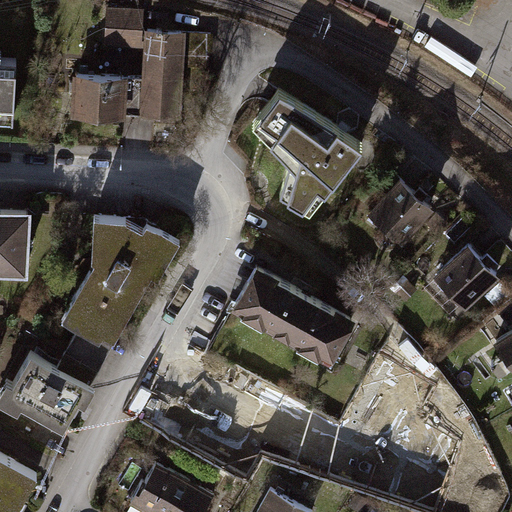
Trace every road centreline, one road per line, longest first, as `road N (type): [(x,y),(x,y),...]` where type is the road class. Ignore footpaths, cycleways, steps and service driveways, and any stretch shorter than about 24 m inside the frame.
road 1 (residential): [(191,186),(247,40),(296,58),(347,93),(414,143),(511,236)]
road 2 (residential): [(65,502),(206,256),(214,216),(191,186)]
road 3 (residential): [(191,186),(131,171),(0,164)]
